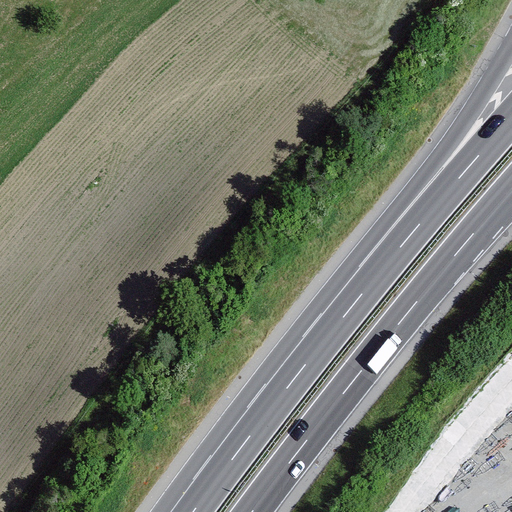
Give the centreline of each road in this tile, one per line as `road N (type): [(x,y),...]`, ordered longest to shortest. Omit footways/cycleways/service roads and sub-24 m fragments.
road 1 (motorway): [(251,511),(511,188)]
road 2 (motorway): [(372,277),(192,511)]
road 3 (motorway): [(511,43),(372,277)]
road 4 (motorway): [(511,116),(372,277)]
